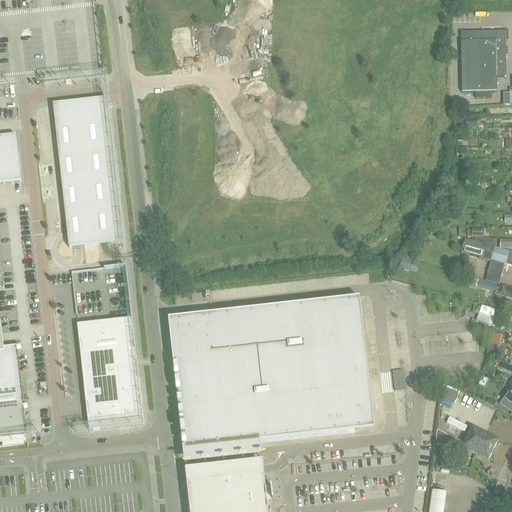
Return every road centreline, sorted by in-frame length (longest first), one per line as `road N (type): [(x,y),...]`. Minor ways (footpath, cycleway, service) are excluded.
road 1 (unclassified): [(165,436),(126,88)]
road 2 (residential): [(62,447),(27,99)]
